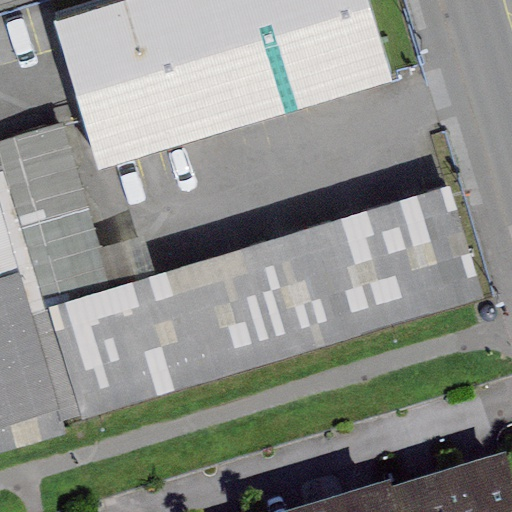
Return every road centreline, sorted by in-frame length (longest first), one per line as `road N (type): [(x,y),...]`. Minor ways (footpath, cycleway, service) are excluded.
road 1 (unknown): [(190,188),(496,85)]
road 2 (residential): [(511,135),(469,0)]
